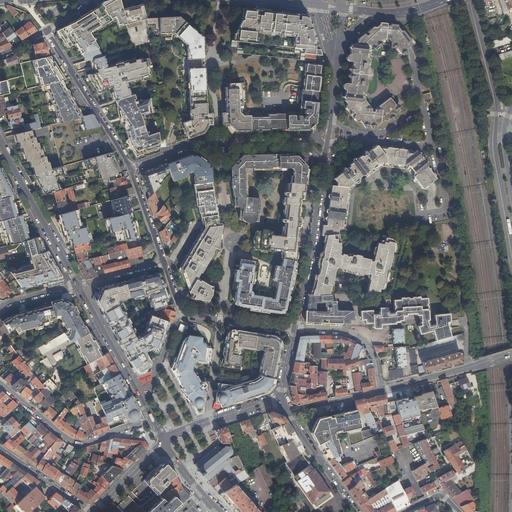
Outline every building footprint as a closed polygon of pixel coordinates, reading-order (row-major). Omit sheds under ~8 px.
[(122,11),(122,9),(119,0),(115,0),(111,2),(110,0),(103,2),(98,8),(91,12),(81,18),(72,24),(72,23),(61,29),(62,30),(58,32),(62,40),(64,39),(68,46),(69,47),(75,43),(84,57),(85,62),(92,60),(102,57),(100,54),(96,48),(97,47),(88,33),(90,31),(99,25),(100,27),(106,22),(105,21),(113,16),(114,18),(116,20),(117,25),(118,25),(121,24),(121,25),(126,24),(146,19),(145,18),(145,17),(142,6),(122,11)] [(511,10),(508,0),(506,0),(503,1),(503,0),(499,0),(503,12),(511,10)] [(6,5),(14,16),(18,12),(15,8),(9,5),(6,5)] [(295,37),(294,48),(304,49),(305,49),(304,54),(305,54),(314,55),(316,40),(310,20),(304,15),(265,11),(253,10),(244,9),(243,18),(232,41),(235,41),(255,44),(257,33),(257,31),(270,32),(270,34),(270,36),(273,36),(274,35),(274,33),(281,33),(281,36),(281,37),(284,38),(285,36),(285,34),(295,35),(295,37)] [(188,138),(192,137),(203,133),(207,126),(206,124),(211,124),(210,113),(205,113),(203,67),(201,67),(199,67),(198,60),(200,60),(203,60),(202,38),(179,17),(145,18),(146,19),(147,26),(155,25),(155,27),(156,31),(157,31),(160,31),(160,32),(161,34),(174,34),(187,46),(188,56),(188,59),(188,69),(190,119),(190,120),(184,123),(183,123),(188,138)] [(22,27),(29,36),(37,30),(30,21),(22,27)] [(8,41),(9,41),(16,36),(6,22),(2,25),(0,26),(0,29),(2,33),(8,41)] [(364,53),(365,53),(366,53),(367,53),(368,52),(369,51),(369,50),(374,50),(382,44),(388,45),(395,53),(400,53),(411,45),(413,48),(417,45),(403,27),(391,25),(391,27),(390,26),(390,25),(377,24),(368,30),(370,33),(369,34),(367,31),(357,39),(357,41),(353,44),(351,44),(350,45),(348,47),(350,50),(350,51),(351,51),(351,54),(349,54),(348,54),(347,55),(346,56),(345,57),(345,58),(346,60),(347,61),(348,61),(352,62),(351,66),(347,69),(349,70),(348,74),(347,76),(349,79),(349,83),(345,83),(344,83),(343,84),(342,85),(342,87),(342,88),(343,90),(345,90),(346,90),(346,94),(345,94),(344,95),(342,97),(344,99),(344,101),(347,104),(346,105),(345,106),(345,108),(346,109),(347,110),(348,111),(350,111),(351,110),(351,114),(355,115),(354,116),(354,117),(354,118),(354,119),(355,120),(356,121),(357,121),(358,121),(359,120),(362,124),(376,126),(383,120),(386,121),(399,111),(393,103),(396,101),(392,95),(386,100),(388,103),(387,104),(385,101),(376,108),(377,109),(377,111),(374,111),(375,109),(374,109),(371,109),(366,102),(365,103),(363,100),(364,99),(364,98),(363,97),(362,95),(360,95),(359,95),(359,92),(361,92),(363,92),(364,91),(365,90),(366,81),(367,81),(368,81),(369,80),(369,79),(370,72),(370,70),(370,69),(369,68),(367,67),(368,59),(367,57),(366,56),(365,56),(364,56),(364,53)] [(15,32),(22,40),(29,36),(22,27),(15,32)] [(500,39),(510,36),(508,30),(499,33),(500,39)] [(0,50),(12,46),(9,41),(8,41),(2,33),(0,34),(0,50)] [(493,48),(511,42),(510,36),(500,39),(491,41),(493,48)] [(236,53),(241,54),(241,46),(235,45),(235,41),(232,41),(230,45),(230,47),(236,47),(236,48),(237,48),(236,53)] [(45,42),(33,45),(36,57),(48,54),(45,42)] [(511,50),(495,56),(497,62),(511,57),(511,50)] [(11,58),(7,59),(8,66),(18,64),(16,55),(11,58)] [(34,60),(37,72),(57,67),(50,56),(34,60)] [(158,132),(147,136),(141,119),(143,119),(142,116),(152,112),(151,104),(151,102),(150,102),(149,99),(137,103),(136,101),(134,102),(131,95),(128,88),(127,88),(126,85),(127,84),(127,82),(134,80),(134,79),(142,76),(143,78),(152,76),(148,65),(150,64),(148,58),(142,59),(142,58),(130,61),(129,60),(114,64),(115,66),(107,68),(105,62),(107,62),(105,56),(102,57),(92,60),(95,70),(96,70),(97,72),(95,73),(89,74),(92,82),(96,89),(97,89),(98,93),(105,91),(104,88),(112,86),(113,92),(112,92),(114,97),(115,96),(116,100),(115,100),(116,104),(117,104),(120,111),(118,111),(119,118),(121,118),(122,122),(124,121),(126,127),(128,127),(129,131),(128,131),(129,136),(127,136),(131,145),(132,145),(133,148),(132,149),(137,156),(139,156),(139,155),(150,151),(150,150),(160,147),(159,140),(158,132)] [(321,66),(320,66),(306,64),(304,75),(307,75),(305,90),(302,90),(301,101),(303,101),(317,103),(318,92),(320,77),(321,66)] [(45,84),(58,81),(60,81),(63,80),(64,80),(61,75),(62,75),(57,67),(37,72),(37,76),(40,86),(44,85),(45,84)] [(5,80),(0,81),(0,95),(3,95),(8,94),(7,86),(5,80)] [(60,81),(58,81),(45,84),(47,90),(49,94),(50,97),(66,93),(67,93),(65,89),(64,87),(60,81)] [(246,112),(246,111),(244,83),(229,84),(229,87),(225,87),(226,102),(226,106),(226,112),(222,112),(222,125),(232,134),(236,131),(249,131),(249,117),(249,111),(246,112)] [(70,113),(66,93),(50,97),(50,100),(54,109),(56,118),(58,118),(59,123),(67,121),(66,115),(70,113)] [(68,95),(67,93),(66,93),(70,113),(72,119),(76,118),(80,117),(73,105),(74,104),(73,102),(69,96),(68,95)] [(0,109),(5,108),(6,108),(9,107),(8,101),(0,102),(0,109)] [(295,130),(295,129),(299,129),(299,130),(305,130),(305,129),(308,129),(315,123),(315,120),(316,114),(316,110),(317,110),(318,103),(317,103),(303,101),(303,103),(302,103),(301,113),(298,115),(298,116),(298,117),(299,118),(299,119),(295,120),(295,114),(287,114),(288,129),(288,130),(295,130)] [(80,117),(82,117),(74,104),(73,105),(80,117)] [(9,121),(11,128),(23,125),(24,125),(22,118),(20,119),(17,105),(9,107),(6,108),(10,121),(9,121)] [(283,129),(282,113),(269,114),(269,116),(250,117),(251,131),(258,131),(258,130),(262,130),(262,131),(264,131),(264,130),(269,130),(269,129),(277,129),(277,128),(280,128),(280,129),(283,129)] [(93,114),(88,115),(82,117),(85,130),(101,126),(93,114)] [(23,125),(25,132),(31,130),(37,129),(35,122),(24,125),(23,125)] [(36,144),(38,143),(36,143),(34,137),(32,137),(31,130),(25,132),(16,134),(18,141),(20,141),(21,147),(22,148),(23,147),(36,144)] [(40,150),(38,143),(36,144),(23,147),(25,154),(27,154),(29,160),(43,156),(41,150),(40,150)] [(361,155),(355,160),(364,173),(370,168),(371,169),(384,159),(386,159),(385,163),(393,164),(393,162),(396,163),(396,164),(404,165),(404,162),(406,163),(409,167),(410,165),(413,168),(411,169),(416,175),(413,178),(422,190),(426,190),(426,188),(428,187),(427,185),(436,179),(431,173),(430,173),(428,171),(429,170),(427,167),(428,166),(424,160),(424,157),(421,157),(420,157),(419,155),(420,155),(417,151),(412,154),(406,153),(406,150),(398,149),(397,147),(395,148),(395,150),(392,149),(392,148),(387,147),(387,150),(380,149),(377,145),(366,153),(364,151),(364,154),(365,155),(362,157),(361,155)] [(97,168),(101,179),(120,173),(119,169),(120,168),(118,165),(117,163),(115,159),(114,157),(112,157),(111,152),(84,160),(87,169),(89,169),(92,168),(92,167),(97,165),(97,168)] [(202,221),(217,218),(215,204),(215,203),(214,203),(213,200),(216,200),(215,196),(214,197),(211,175),(212,175),(211,167),(209,167),(208,164),(206,164),(202,161),(196,158),(196,155),(192,156),(192,154),(181,158),(181,159),(171,162),(167,164),(170,174),(173,181),(188,176),(187,173),(194,171),(196,176),(194,177),(196,184),(196,186),(198,199),(196,199),(197,207),(198,206),(200,213),(201,213),(202,221)] [(246,158),(245,158),(241,158),(240,158),(234,164),(234,170),(232,170),(232,176),(232,178),(232,182),(233,194),(234,196),(235,196),(237,207),(240,207),(240,214),(241,214),(241,215),(241,219),(256,221),(257,216),(258,216),(260,206),(258,206),(254,200),(251,199),(251,198),(247,197),(247,174),(245,174),(244,168),(254,168),(254,169),(272,169),(272,167),(279,167),(279,168),(286,168),(291,168),(292,169),(294,171),(293,176),(293,183),(305,184),(305,181),(307,181),(308,172),(307,172),(307,168),(306,168),(307,166),(305,164),(303,165),(300,162),(297,159),(298,158),(297,156),(296,156),(295,155),(291,155),(291,154),(261,155),(260,156),(246,156),(246,158)] [(46,163),(45,156),(43,156),(29,160),(29,161),(30,161),(32,167),(34,166),(36,173),(43,172),(50,170),(48,162),(46,163)] [(322,236),(325,236),(327,236),(338,234),(339,228),(343,228),(347,187),(359,178),(359,177),(364,174),(364,173),(355,160),(349,165),(350,166),(347,168),(347,167),(344,167),(344,170),(344,171),(338,175),(336,186),(332,185),(328,211),(327,226),(323,225),(322,236)] [(43,172),(33,175),(40,187),(44,194),(53,192),(59,190),(57,184),(56,179),(55,177),(60,175),(61,176),(64,175),(66,175),(63,166),(50,170),(43,172)] [(0,199),(10,196),(11,196),(16,194),(14,191),(15,191),(14,190),(14,191),(13,188),(13,187),(12,187),(12,188),(11,188),(4,175),(5,174),(5,175),(6,175),(5,174),(3,172),(4,171),(3,170),(3,171),(1,167),(0,167),(0,199)] [(12,187),(13,187),(11,185),(10,184),(11,184),(9,181),(9,182),(8,181),(9,180),(8,178),(7,178),(6,177),(7,177),(6,175),(5,175),(5,174),(4,175),(11,188),(12,188),(12,187)] [(109,181),(113,180),(116,179),(118,186),(120,186),(126,184),(126,183),(127,182),(126,179),(125,179),(124,177),(122,177),(121,174),(112,177),(108,178),(109,181)] [(305,184),(293,183),(291,183),(290,183),(289,191),(289,192),(286,192),(285,193),(285,194),(285,195),(285,196),(286,196),(287,196),(287,197),(285,197),(285,198),(285,205),(286,205),(285,215),(285,217),(286,218),(286,219),(284,219),(283,219),(283,220),(282,220),(282,221),(283,222),(286,223),(286,224),(284,224),(284,227),(283,237),(281,237),(270,235),(270,232),(268,232),(263,231),(257,231),(257,232),(255,248),(255,249),(261,250),(266,251),(269,251),(269,248),(275,248),(279,249),(282,249),(281,254),(284,255),(284,259),(296,261),(297,253),(294,252),(295,246),(295,242),(296,238),(297,231),(299,214),(299,207),(300,203),(300,199),(302,199),(303,192),(304,192),(304,191),(305,186),(305,184)] [(118,186),(109,189),(112,199),(122,196),(120,186),(118,186)] [(71,187),(68,188),(66,188),(70,202),(75,201),(71,187)] [(135,194),(132,187),(126,189),(128,195),(135,194)] [(63,213),(67,212),(78,209),(84,207),(90,206),(89,202),(86,202),(71,206),(72,207),(67,209),(63,196),(65,195),(65,194),(64,189),(63,189),(60,190),(59,190),(53,192),(59,212),(62,211),(63,213)] [(158,201),(154,192),(147,200),(149,205),(155,202),(158,201)] [(12,203),(10,196),(0,199),(0,214),(12,212),(16,210),(13,202),(12,203)] [(128,202),(126,196),(123,197),(112,199),(110,200),(115,217),(129,213),(131,212),(129,206),(128,202)] [(255,200),(255,198),(251,198),(251,199),(254,200),(258,206),(260,206),(260,205),(258,205),(258,203),(255,200)] [(155,202),(149,205),(151,209),(153,216),(156,213),(158,212),(163,207),(160,204),(157,207),(155,202)] [(180,202),(173,209),(178,213),(182,209),(180,202)] [(169,215),(163,206),(163,207),(158,212),(156,213),(158,216),(157,217),(161,221),(169,215)] [(260,206),(258,216),(257,216),(256,221),(241,219),(241,220),(256,222),(257,216),(259,216),(260,206)] [(58,214),(58,215),(61,227),(64,226),(65,230),(64,230),(66,240),(89,234),(87,225),(82,226),(78,209),(67,212),(63,213),(58,214)] [(16,213),(16,210),(12,212),(0,214),(0,222),(0,224),(2,231),(25,224),(24,221),(22,222),(20,215),(17,216),(16,217),(14,213),(16,213)] [(131,221),(129,213),(115,217),(107,219),(110,232),(115,231),(118,230),(120,240),(129,238),(130,239),(132,239),(133,240),(139,239),(135,227),(133,220),(131,221)] [(210,301),(211,294),(211,292),(211,290),(209,288),(210,286),(202,281),(197,278),(215,248),(218,249),(219,248),(218,248),(220,233),(218,218),(217,218),(202,221),(203,228),(201,228),(201,229),(203,230),(199,238),(182,267),(184,269),(182,272),(187,284),(191,287),(191,288),(189,292),(192,294),(190,299),(200,300),(203,300),(210,301)] [(27,232),(25,224),(2,231),(3,233),(5,232),(6,236),(7,235),(9,235),(12,244),(22,242),(30,240),(27,232)] [(159,233),(163,244),(168,242),(168,241),(169,241),(169,238),(168,238),(167,234),(168,233),(166,227),(164,229),(159,233)] [(203,230),(201,229),(200,231),(201,232),(195,242),(194,242),(192,244),(193,245),(187,255),(186,255),(184,257),(186,258),(179,270),(182,272),(184,269),(182,267),(199,238),(203,230)] [(340,244),(339,234),(338,234),(327,236),(325,243),(323,252),(322,253),(320,265),(321,266),(320,269),(319,275),(318,278),(316,278),(316,280),(317,280),(314,291),(312,291),(311,291),(310,294),(315,295),(330,294),(329,289),(330,289),(331,286),(333,286),(333,283),(333,282),(335,270),(336,267),(338,266),(339,267),(339,268),(343,269),(348,270),(348,271),(359,273),(364,274),(367,275),(367,273),(369,274),(370,275),(369,279),(369,280),(370,280),(367,293),(375,295),(375,291),(380,293),(381,289),(382,289),(384,283),(385,283),(388,272),(389,269),(389,266),(392,255),(392,254),(391,254),(392,252),(393,252),(394,247),(393,247),(394,243),(395,240),(386,238),(385,241),(382,241),(381,244),(378,243),(377,247),(375,256),(374,259),(374,261),(372,262),(370,262),(371,260),(361,258),(361,257),(356,255),(356,256),(352,255),(352,256),(349,255),(349,256),(342,254),(342,256),(340,256),(339,254),(340,253),(340,251),(341,247),(339,246),(340,244)] [(40,237),(30,240),(22,242),(25,253),(27,252),(28,256),(48,251),(42,240),(39,241),(40,237)] [(76,254),(85,251),(91,250),(88,241),(83,243),(73,245),(76,254)] [(125,250),(137,247),(136,243),(128,246),(127,244),(126,245),(126,244),(107,249),(108,254),(112,253),(125,250)] [(154,248),(152,243),(140,246),(142,255),(154,248)] [(142,255),(140,246),(137,247),(125,250),(128,259),(142,255)] [(128,259),(125,250),(112,253),(113,258),(116,257),(117,262),(108,265),(106,260),(105,255),(99,257),(104,273),(130,266),(128,259)] [(28,256),(31,266),(9,272),(15,280),(57,268),(48,251),(28,256)] [(78,262),(87,260),(85,251),(76,254),(78,262)] [(144,262),(142,255),(128,259),(130,266),(144,262)] [(87,260),(78,262),(76,263),(85,280),(105,274),(104,273),(99,257),(87,260)] [(296,263),(296,261),(284,259),(282,267),(276,266),(273,281),(279,282),(275,300),(271,300),(272,299),(264,297),(265,291),(259,290),(258,296),(252,295),(249,291),(251,283),(253,284),(255,272),(252,272),(254,261),(253,261),(241,259),(239,270),(236,270),(234,281),(237,281),(235,300),(238,306),(250,307),(261,309),(261,310),(269,311),(281,313),(286,310),(288,301),(289,296),(290,290),(291,286),(291,284),(292,284),(295,269),(294,269),(295,267),(296,263)] [(64,281),(57,268),(15,280),(21,287),(45,281),(46,283),(47,288),(63,284),(64,281)] [(113,284),(98,288),(99,292),(94,298),(102,311),(103,314),(106,319),(109,326),(111,328),(112,330),(117,340),(117,341),(120,345),(126,356),(136,374),(141,385),(150,371),(149,361),(145,353),(151,350),(153,351),(155,352),(156,352),(158,352),(157,350),(160,342),(162,338),(168,321),(161,319),(159,318),(155,316),(148,314),(148,313),(153,311),(166,306),(164,300),(168,299),(165,291),(161,279),(161,277),(153,273),(154,274),(151,274),(151,273),(143,275),(143,276),(117,283),(113,284)] [(45,281),(21,287),(23,290),(46,283),(45,281)] [(0,290),(0,294),(3,298),(12,292),(7,285),(0,290)] [(22,295),(26,294),(23,290),(21,287),(20,287),(18,289),(22,295)] [(310,294),(308,294),(308,298),(308,311),(306,311),(306,324),(339,325),(341,315),(342,310),(338,310),(337,310),(337,309),(336,309),(335,299),(332,299),(332,294),(330,294),(315,295),(310,294)] [(447,313),(441,314),(428,315),(427,298),(420,298),(420,297),(412,297),(412,298),(408,298),(408,297),(401,298),(401,300),(394,300),(394,310),(387,311),(387,307),(385,307),(385,305),(381,306),(381,308),(379,308),(379,311),(372,312),(372,310),(361,311),(361,320),(365,320),(365,323),(373,323),(373,327),(375,328),(380,328),(380,324),(387,324),(391,323),(395,323),(395,321),(399,321),(399,320),(403,320),(402,316),(407,315),(407,314),(416,313),(417,315),(421,314),(421,321),(420,322),(421,325),(417,326),(420,334),(433,330),(436,341),(450,337),(448,329),(444,330),(442,324),(446,322),(449,321),(449,313),(447,313)] [(55,318),(57,317),(56,311),(57,310),(59,311),(64,300),(60,299),(51,302),(51,304),(47,305),(55,318)] [(59,318),(66,314),(65,314),(63,312),(67,302),(64,300),(59,311),(57,310),(56,311),(57,317),(59,318)] [(65,314),(66,314),(76,310),(74,306),(73,307),(71,303),(67,302),(63,312),(65,314)] [(24,329),(34,327),(42,325),(41,323),(48,321),(44,305),(37,307),(37,309),(27,311),(27,313),(20,315),(20,313),(19,313),(15,314),(24,329)] [(55,319),(55,318),(47,305),(45,305),(44,305),(48,321),(55,319)] [(168,321),(172,322),(175,312),(165,309),(164,311),(161,319),(168,321)] [(67,330),(66,331),(82,323),(77,314),(78,313),(76,310),(66,314),(66,315),(60,318),(67,330)] [(341,315),(339,325),(340,325),(341,323),(350,323),(350,320),(354,320),(354,310),(342,310),(341,315)] [(24,329),(15,314),(9,318),(8,317),(2,321),(7,330),(9,332),(15,328),(18,332),(22,330),(24,329)] [(68,340),(69,342),(73,340),(75,339),(88,333),(89,333),(85,326),(83,326),(82,323),(66,331),(66,332),(64,333),(68,340)] [(404,343),(403,328),(392,329),(393,344),(404,343)] [(235,330),(234,330),(230,333),(229,334),(228,336),(227,338),(227,339),(223,366),(239,369),(242,347),(254,348),(256,335),(253,334),(253,333),(250,332),(248,332),(235,331),(235,330)] [(42,354),(68,340),(64,333),(38,347),(42,354)] [(88,364),(99,358),(101,357),(96,349),(98,348),(94,340),(92,341),(88,334),(88,333),(75,339),(79,347),(78,348),(82,357),(84,356),(87,361),(88,364)] [(101,357),(102,356),(99,350),(100,349),(94,337),(93,338),(90,333),(88,334),(92,341),(94,340),(98,348),(96,349),(101,357)] [(276,379),(282,350),(280,350),(279,347),(278,344),(277,343),(276,341),(275,340),(274,339),(272,337),(270,336),(270,335),(256,333),(256,335),(254,348),(265,350),(260,375),(276,379)] [(450,337),(436,341),(414,347),(415,354),(463,340),(461,334),(450,337)] [(315,350),(320,350),(320,343),(319,343),(319,336),(307,336),(300,337),(299,338),(296,351),(305,352),(306,343),(315,342),(315,350)] [(341,343),(340,336),(331,336),(332,343),(332,346),(335,346),(336,343),(341,343)] [(177,358),(175,362),(172,372),(180,386),(198,415),(198,416),(199,415),(203,412),(205,393),(204,393),(204,391),(206,391),(206,390),(204,388),(205,387),(205,386),(205,385),(205,384),(204,384),(203,384),(202,384),(200,386),(190,371),(194,360),(209,362),(210,349),(207,348),(206,348),(201,343),(201,341),(201,338),(190,337),(190,339),(184,343),(183,342),(177,358)] [(350,359),(356,342),(348,338),(345,344),(350,346),(346,354),(344,354),(344,352),(343,353),(343,355),(343,359),(344,361),(350,359)] [(358,356),(362,346),(356,342),(350,359),(357,357),(358,356)] [(9,343),(6,346),(10,351),(8,353),(10,355),(15,351),(12,348),(9,343)] [(404,347),(395,347),(397,368),(395,368),(395,369),(389,370),(390,381),(403,378),(402,367),(406,367),(404,347)] [(413,375),(419,374),(418,367),(415,354),(414,347),(410,348),(412,365),(411,365),(413,375)] [(20,358),(24,356),(19,348),(18,349),(15,351),(18,356),(19,356),(20,358)] [(332,353),(333,353),(332,349),(327,349),(327,353),(320,353),(320,359),(323,359),(327,359),(328,359),(327,354),(330,353),(332,353)] [(10,355),(8,356),(12,361),(13,360),(18,356),(15,351),(10,355)] [(53,356),(59,365),(65,361),(64,358),(66,357),(62,351),(53,356)] [(305,352),(296,351),(294,362),(303,363),(305,352)] [(423,365),(425,372),(462,362),(459,352),(428,361),(427,358),(421,359),(422,362),(423,365)] [(106,368),(113,364),(107,353),(102,356),(101,357),(99,358),(98,359),(101,363),(103,362),(106,368)] [(345,370),(344,361),(343,359),(332,358),(330,358),(330,353),(327,354),(328,359),(327,359),(327,368),(343,368),(343,370),(345,370)] [(13,360),(12,361),(17,368),(19,370),(25,364),(20,358),(19,356),(18,356),(13,360)] [(47,371),(53,368),(47,357),(39,362),(46,371),(47,371)] [(345,370),(359,365),(359,362),(357,357),(350,359),(344,361),(345,370)] [(303,363),(294,362),(292,373),(298,373),(302,374),(302,373),(305,373),(306,371),(307,371),(307,369),(303,368),(304,363),(303,363)] [(373,367),(372,363),(370,364),(360,367),(358,367),(359,373),(360,380),(362,379),(361,371),(367,370),(369,382),(361,384),(362,390),(362,392),(376,389),(373,367)] [(19,370),(23,376),(26,374),(30,370),(25,364),(19,370)] [(83,367),(89,378),(94,375),(89,365),(88,364),(87,365),(83,367)] [(100,384),(119,373),(113,364),(106,368),(109,373),(104,376),(103,377),(102,378),(98,380),(100,384)] [(0,376),(4,380),(9,374),(7,371),(3,374),(0,376)] [(319,372),(319,386),(321,386),(323,387),(323,388),(321,388),(321,391),(322,391),(323,392),(324,392),(324,387),(326,387),(327,372),(322,372),(319,372)] [(100,384),(93,388),(100,406),(103,411),(104,415),(105,419),(109,430),(129,422),(143,419),(142,416),(130,395),(119,373),(100,384)] [(297,377),(291,376),(289,386),(308,388),(315,388),(316,386),(316,373),(314,373),(310,373),(310,378),(311,378),(310,383),(301,382),(298,382),(299,379),(299,378),(297,378),(297,377)] [(9,374),(4,380),(11,386),(17,381),(10,374),(9,374)] [(275,383),(276,379),(260,375),(243,380),(237,382),(235,382),(229,387),(227,385),(224,384),(218,383),(216,403),(220,404),(225,404),(225,406),(242,401),(266,393),(275,383)] [(32,381),(31,382),(40,392),(44,389),(45,389),(37,379),(35,377),(32,381)] [(40,377),(37,379),(45,389),(44,389),(49,394),(57,387),(49,379),(46,382),(43,379),(40,377)] [(449,384),(452,391),(460,388),(461,390),(470,386),(467,377),(449,384)] [(17,381),(11,386),(18,392),(27,381),(25,379),(23,381),(20,378),(17,381)] [(347,396),(347,394),(346,378),(341,378),(341,380),(343,380),(343,381),(342,382),(341,382),(341,387),(339,387),(339,388),(339,389),(340,389),(341,397),(347,396)] [(447,379),(441,380),(452,410),(458,408),(452,391),(449,384),(447,379)] [(26,386),(20,394),(26,399),(33,391),(26,386)] [(308,388),(289,386),(293,403),(297,406),(314,402),(314,394),(311,395),(310,393),(305,393),(305,389),(308,389),(308,388)] [(40,392),(45,398),(48,395),(49,395),(49,394),(44,389),(40,392)] [(55,401),(57,406),(69,397),(71,400),(75,396),(71,390),(59,397),(54,401),(55,401)] [(318,393),(318,401),(326,399),(326,391),(324,392),(323,392),(322,391),(321,391),(322,392),(318,393)] [(431,391),(412,396),(417,410),(420,409),(420,410),(427,408),(430,407),(430,408),(436,407),(436,406),(431,391)] [(0,407),(8,414),(18,404),(13,400),(6,407),(3,404),(4,403),(2,402),(8,396),(2,392),(0,393),(0,407)] [(40,392),(34,397),(40,403),(45,398),(40,392)] [(411,392),(405,393),(421,441),(425,439),(426,439),(411,392)] [(375,398),(369,399),(371,406),(372,406),(376,406),(377,411),(378,416),(384,415),(382,405),(386,403),(387,403),(385,394),(375,396),(375,398)] [(40,403),(47,409),(49,407),(55,401),(54,401),(49,395),(48,395),(45,398),(40,403)] [(74,415),(75,414),(79,412),(76,406),(81,404),(78,399),(74,403),(75,405),(70,410),(74,415)] [(355,401),(357,410),(362,408),(363,413),(364,415),(365,414),(366,418),(372,416),(367,407),(365,400),(365,399),(355,401)] [(396,401),(387,403),(386,403),(388,415),(398,414),(396,401)] [(81,416),(85,415),(85,414),(81,404),(76,406),(79,412),(81,416)] [(102,416),(104,415),(103,411),(100,406),(94,408),(97,416),(100,414),(101,416),(102,416)] [(437,409),(441,419),(451,416),(447,406),(437,409)] [(47,409),(43,413),(50,420),(57,413),(54,410),(49,407),(47,409)] [(57,417),(53,422),(60,429),(65,423),(61,420),(68,410),(64,408),(62,410),(57,417)] [(340,414),(338,414),(340,420),(342,431),(347,430),(347,433),(361,431),(357,410),(340,414)] [(79,420),(81,424),(88,420),(87,418),(85,415),(81,416),(79,412),(75,414),(79,420)] [(279,426),(287,422),(283,416),(281,416),(272,412),(267,413),(272,422),(274,421),(278,423),(279,426)] [(340,420),(338,414),(317,419),(311,433),(319,448),(322,447),(322,445),(322,442),(323,440),(323,437),(324,434),(325,432),(327,429),(329,427),(330,426),(332,424),(334,423),(337,421),(340,420)] [(409,445),(398,414),(388,415),(385,415),(385,417),(393,416),(404,448),(409,445)] [(32,419),(33,418),(30,415),(24,421),(26,424),(32,419)] [(88,420),(94,435),(109,430),(105,419),(104,415),(102,416),(102,417),(100,418),(102,423),(94,426),(94,424),(92,416),(87,418),(88,420)] [(372,416),(366,418),(371,428),(374,427),(382,425),(380,420),(375,422),(372,416)] [(17,432),(20,430),(17,427),(19,425),(11,417),(8,420),(7,419),(6,420),(17,433),(17,432)] [(17,433),(6,420),(4,418),(0,421),(0,427),(2,426),(12,437),(17,433)] [(25,426),(30,432),(34,428),(35,429),(39,425),(32,419),(26,424),(25,426)] [(72,429),(78,431),(79,428),(81,424),(79,420),(72,429)] [(86,435),(87,437),(94,435),(88,420),(81,424),(85,431),(86,431),(87,434),(86,435)] [(248,420),(239,423),(242,430),(244,435),(248,433),(251,439),(256,437),(255,433),(256,433),(248,420)] [(342,431),(340,420),(337,421),(334,423),(332,424),(334,433),(335,431),(340,430),(341,432),(342,431)] [(65,423),(60,429),(70,436),(75,438),(76,437),(75,436),(78,431),(72,429),(69,426),(71,424),(69,422),(67,421),(65,423)] [(293,431),(287,422),(279,426),(275,428),(271,430),(286,462),(291,458),(300,452),(306,449),(293,431)] [(44,436),(49,431),(40,423),(39,425),(35,429),(34,428),(30,432),(37,438),(41,434),(44,436)] [(334,433),(332,424),(330,426),(329,427),(327,429),(325,432),(325,434),(332,433),(332,434),(333,434),(334,433)] [(391,425),(383,428),(385,436),(394,433),(391,425)] [(26,435),(30,432),(25,426),(22,428),(20,430),(17,432),(20,435),(15,441),(13,443),(12,442),(9,439),(4,444),(3,445),(11,450),(17,444),(24,438),(21,435),(24,433),(26,435)] [(214,430),(221,443),(229,443),(227,437),(230,437),(226,427),(220,429),(214,430)] [(371,428),(361,431),(347,433),(350,443),(352,442),(353,445),(377,435),(374,427),(371,428)] [(75,436),(76,437),(80,439),(85,437),(84,435),(82,435),(82,434),(82,433),(80,431),(81,430),(79,428),(78,431),(75,436)] [(49,449),(57,438),(49,431),(44,436),(41,434),(37,438),(32,444),(37,448),(41,451),(45,454),(49,449)] [(32,444),(37,438),(30,432),(26,435),(25,437),(32,444)] [(323,440),(327,446),(335,443),(338,444),(336,438),(334,439),(333,434),(332,434),(332,433),(325,434),(325,432),(324,434),(323,437),(323,440)] [(262,434),(257,436),(262,446),(266,444),(265,440),(262,435),(262,434)] [(55,453),(63,441),(57,438),(49,449),(55,453)] [(129,447),(131,440),(114,438),(108,440),(101,442),(100,450),(104,451),(104,455),(109,457),(110,453),(112,454),(119,456),(121,452),(118,451),(117,450),(118,445),(125,447),(125,451),(127,451),(129,447)] [(428,445),(425,439),(421,441),(418,442),(414,444),(418,451),(428,445)] [(140,445),(144,450),(146,448),(148,446),(144,441),(131,440),(129,447),(133,450),(140,445)] [(391,453),(397,451),(393,440),(387,442),(391,453)] [(461,441),(451,447),(453,451),(464,445),(461,441)] [(322,447),(319,448),(324,457),(339,451),(338,444),(335,443),(327,446),(322,447)] [(11,450),(20,457),(25,452),(26,451),(17,444),(11,450)] [(67,444),(64,451),(69,453),(72,446),(67,444)] [(265,453),(270,451),(266,444),(262,446),(265,453)] [(125,458),(133,461),(134,460),(144,450),(140,445),(133,450),(127,455),(125,458)] [(428,445),(418,451),(421,456),(424,454),(431,451),(428,445)] [(467,452),(464,445),(453,451),(457,458),(459,457),(458,455),(464,451),(465,453),(467,452)] [(221,448),(219,446),(217,446),(194,465),(199,470),(198,471),(201,475),(202,475),(207,480),(223,468),(229,475),(235,472),(228,463),(230,462),(230,459),(228,457),(227,457),(231,454),(231,450),(229,447),(225,446),(221,449),(221,448)] [(34,451),(29,447),(27,450),(26,451),(25,452),(30,456),(34,451)] [(443,452),(457,473),(467,467),(465,465),(463,467),(457,458),(453,451),(451,447),(443,452)] [(39,453),(41,451),(37,448),(34,451),(30,456),(25,452),(20,457),(26,461),(32,464),(36,460),(34,459),(37,455),(39,453)] [(53,467),(56,463),(60,457),(59,456),(58,458),(54,464),(53,463),(51,465),(44,461),(46,459),(48,460),(52,454),(54,455),(56,453),(55,453),(49,449),(45,454),(44,456),(42,459),(35,467),(47,476),(53,467)] [(324,457),(326,460),(338,456),(340,455),(339,451),(324,457)] [(425,462),(427,461),(434,457),(431,451),(424,454),(421,456),(425,462)] [(284,463),(293,477),(309,465),(308,463),(300,452),(291,458),(286,462),(284,463)] [(12,463),(0,454),(0,462),(7,468),(12,463)] [(97,461),(98,456),(92,454),(90,461),(91,461),(98,464),(99,462),(99,461),(97,461)] [(32,464),(35,467),(42,459),(37,455),(34,459),(36,460),(32,464)] [(338,456),(326,460),(340,479),(345,475),(343,473),(345,472),(342,466),(340,467),(339,466),(339,465),(338,463),(337,461),(340,460),(338,456)] [(115,460),(129,465),(133,461),(125,458),(123,457),(121,459),(116,458),(115,458),(115,459),(115,460)] [(381,468),(394,462),(392,457),(378,462),(381,468)] [(427,461),(425,462),(426,463),(427,468),(436,462),(434,457),(427,461)] [(235,460),(240,469),(244,466),(243,465),(239,458),(235,460)] [(123,469),(124,470),(129,465),(115,460),(114,461),(114,462),(114,463),(117,464),(115,466),(123,469)] [(71,475),(78,466),(71,462),(66,470),(64,472),(61,472),(65,475),(67,476),(70,474),(71,475)] [(342,466),(345,472),(356,467),(357,467),(355,464),(353,465),(352,462),(342,466)] [(428,470),(429,472),(439,467),(436,462),(427,468),(428,470)] [(27,473),(12,463),(7,468),(0,476),(6,480),(13,472),(17,474),(22,478),(27,473)] [(90,465),(87,464),(84,463),(82,466),(79,475),(85,477),(90,465)] [(412,471),(417,483),(420,481),(419,479),(421,478),(419,474),(428,470),(427,468),(426,463),(412,471)] [(258,468),(264,479),(269,476),(264,464),(258,468)] [(97,483),(102,477),(108,483),(123,469),(115,466),(112,465),(101,476),(100,478),(97,483)] [(146,485),(147,486),(149,484),(154,479),(153,478),(159,473),(167,466),(166,465),(156,468),(143,481),(145,484),(145,485),(145,486),(146,485)] [(305,493),(308,491),(320,485),(322,484),(312,470),(313,469),(310,465),(309,465),(293,477),(301,487),(305,493)] [(173,472),(167,466),(159,473),(153,478),(154,479),(149,484),(157,494),(160,491),(170,479),(171,478),(175,476),(173,472)] [(240,469),(235,472),(229,475),(219,483),(223,492),(237,484),(238,484),(237,483),(239,482),(235,476),(246,470),(244,468),(244,466),(240,469)] [(52,479),(58,470),(53,467),(47,476),(52,479)] [(357,481),(358,480),(359,478),(361,475),(365,474),(364,472),(363,469),(359,471),(351,476),(357,481)] [(52,479),(59,484),(65,475),(61,472),(58,470),(52,479)] [(239,483),(249,477),(247,474),(246,470),(235,476),(239,482),(239,483)] [(439,485),(450,478),(454,475),(455,474),(452,470),(437,478),(439,485)] [(39,482),(27,473),(22,478),(21,479),(28,486),(31,489),(35,486),(39,482)] [(377,486),(369,473),(365,474),(361,475),(359,478),(360,480),(366,476),(374,488),(377,486)] [(21,479),(22,478),(17,474),(8,482),(13,487),(19,481),(21,479)] [(100,478),(94,474),(91,480),(93,481),(97,483),(100,478)] [(59,484),(75,495),(78,491),(72,487),(76,482),(73,480),(71,479),(67,476),(65,475),(59,484)] [(78,477),(76,482),(81,485),(81,486),(84,479),(85,477),(79,475),(78,477)] [(157,494),(159,495),(166,503),(182,488),(175,476),(171,478),(170,479),(172,483),(171,484),(172,485),(171,486),(172,488),(164,495),(160,491),(157,494)] [(269,476),(264,479),(268,487),(273,484),(269,476)] [(99,484),(104,489),(109,484),(108,483),(102,477),(97,483),(99,484)] [(301,487),(293,477),(288,480),(296,491),(301,487)] [(342,482),(348,490),(355,484),(352,482),(349,477),(342,482)] [(450,495),(452,498),(454,495),(457,495),(461,493),(450,482),(451,481),(451,480),(450,478),(439,485),(441,488),(445,491),(450,495)] [(28,486),(21,479),(19,481),(13,487),(12,487),(14,489),(21,483),(26,488),(29,492),(31,489),(28,486)] [(353,497),(359,505),(368,499),(363,492),(362,491),(361,492),(360,490),(359,490),(358,490),(363,486),(358,480),(357,481),(355,484),(348,490),(353,497)] [(396,511),(410,504),(407,499),(403,490),(398,480),(385,488),(396,511)] [(98,495),(104,489),(99,484),(97,483),(93,481),(92,484),(96,487),(92,491),(98,495)] [(12,487),(13,487),(8,482),(5,485),(4,484),(0,488),(0,498),(3,496),(6,493),(12,487)] [(90,503),(98,495),(92,491),(90,489),(87,487),(85,490),(88,493),(87,494),(85,492),(84,493),(79,490),(81,486),(81,485),(76,482),(72,487),(78,491),(75,495),(87,503),(90,503)] [(424,497),(436,491),(433,482),(422,487),(420,488),(424,497)] [(147,486),(155,495),(157,494),(149,484),(147,486)] [(234,511),(263,511),(259,507),(258,508),(237,484),(223,492),(219,494),(234,511)] [(326,489),(322,484),(320,485),(308,491),(309,495),(307,496),(308,498),(309,497),(310,498),(317,494),(326,489)] [(28,511),(45,497),(35,486),(31,489),(29,492),(24,496),(22,498),(16,504),(14,506),(19,511),(28,511)] [(403,490),(407,499),(410,497),(410,498),(415,495),(411,486),(403,490)] [(12,487),(6,493),(14,502),(16,504),(22,498),(14,489),(12,487)] [(394,511),(396,511),(385,488),(379,492),(377,493),(368,499),(359,505),(363,511),(394,511)] [(139,511),(137,510),(134,511),(172,511),(178,507),(188,498),(187,495),(183,489),(166,503),(161,499),(158,496),(140,511),(139,511)] [(320,497),(328,493),(326,489),(317,494),(319,498),(320,497)] [(471,501),(473,500),(467,489),(461,493),(457,495),(454,495),(452,498),(459,507),(460,507),(471,501)] [(6,493),(3,496),(11,505),(14,502),(6,493)] [(64,499),(56,493),(48,501),(55,509),(60,503),(64,499)] [(320,497),(322,502),(331,496),(328,493),(320,497)] [(155,495),(137,510),(139,511),(140,511),(158,496),(159,495),(157,494),(155,495)] [(312,501),(311,501),(315,507),(322,502),(320,497),(319,498),(312,501)] [(70,503),(64,499),(60,503),(65,508),(66,508),(70,503)] [(468,511),(474,507),(474,504),(471,501),(460,507),(464,511),(468,511)] [(6,510),(8,511),(14,506),(16,504),(14,502),(11,505),(6,510)] [(80,511),(82,511),(70,503),(66,508),(68,510),(70,509),(71,510),(69,511),(80,511)]
